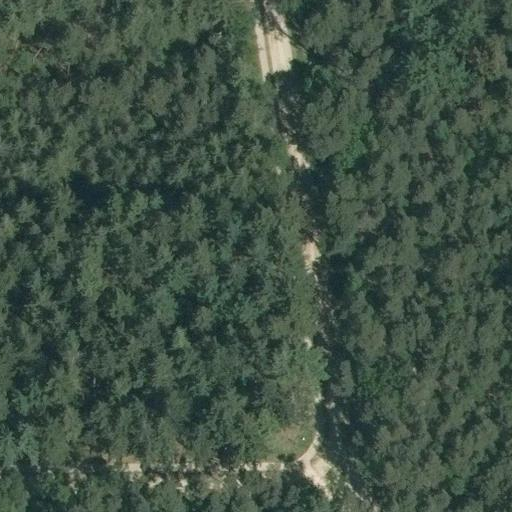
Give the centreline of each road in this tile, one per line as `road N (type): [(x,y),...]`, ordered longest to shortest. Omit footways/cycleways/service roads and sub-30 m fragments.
road 1 (track): [(271,0),(342,465)]
road 2 (track): [(342,465),(316,478),(276,482),(0,483)]
